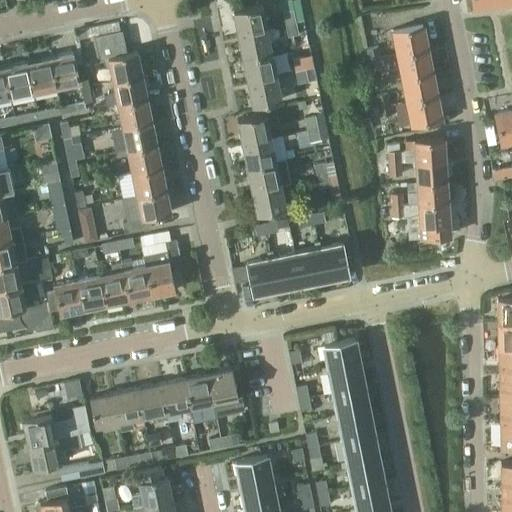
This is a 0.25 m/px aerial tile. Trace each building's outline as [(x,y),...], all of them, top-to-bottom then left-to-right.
[(290,0),(281,0),(280,0),(283,12),(285,20),(285,23),(295,21),(294,18),(292,10),(293,10),(290,0)] [(261,4),(232,10),(236,30),(237,34),(266,28),(265,24),(261,4)] [(295,21),(285,23),(288,36),(297,34),(295,21)] [(421,22),(392,28),(397,52),(426,47),(421,22)] [(77,28),(79,38),(89,36),(87,26),(77,28)] [(266,28),(237,34),(242,57),(271,51),(271,49),(266,28)] [(112,79),(142,73),(137,50),(125,52),(121,30),(93,35),(99,60),(104,59),(109,65),(112,79)] [(378,46),(367,48),(369,59),(380,56),(378,46)] [(426,47),(397,52),(402,76),(431,71),(426,47)] [(73,51),(50,56),(56,86),(80,81),(73,51)] [(271,51),(242,57),(247,80),(276,74),(271,51)] [(33,91),(56,86),(50,56),(27,61),(33,91)] [(380,56),(369,59),(371,69),(382,67),(380,56)] [(295,70),(305,68),(303,57),(292,59),(295,70)] [(10,96),(33,91),(27,61),(4,66),(10,96)] [(0,66),(0,98),(10,96),(4,66),(0,66)] [(305,68),(307,81),(315,80),(313,67),(305,68)] [(307,81),(305,68),(295,70),(298,83),(307,81)] [(431,71),(402,76),(407,100),(435,95),(431,71)] [(105,105),(117,103),(117,102),(147,96),(142,73),(112,79),(115,92),(103,95),(105,105)] [(281,99),(276,74),(247,80),(252,106),(281,99)] [(80,86),(83,100),(84,103),(92,101),(88,85),(80,86)] [(387,93),(376,95),(378,105),(389,103),(387,93)] [(435,95),(407,100),(412,124),(440,119),(435,95)] [(117,103),(122,126),(152,119),(147,96),(117,102),(117,103)] [(84,103),(83,100),(60,105),(62,113),(85,109),(84,103)] [(389,103),(378,105),(379,115),(391,113),(389,103)] [(60,105),(37,110),(39,118),(62,113),(60,105)] [(499,142),(511,139),(511,108),(493,112),(499,142)] [(30,112),(14,115),(16,123),(39,118),(37,110),(30,112)] [(265,112),(236,119),(241,142),(270,136),(265,112)] [(322,113),(315,114),(317,127),(325,125),(322,113)] [(304,116),(306,129),(317,127),(315,114),(304,116)] [(0,125),(0,126),(16,123),(14,115),(0,117),(0,125)] [(156,142),(152,119),(122,126),(127,149),(156,142)] [(63,138),(71,137),(67,120),(59,122),(63,138)] [(46,124),(35,126),(36,133),(41,136),(48,135),(46,124)] [(320,139),(317,127),(306,129),(309,141),(320,139)] [(0,132),(0,168),(5,168),(0,145),(10,143),(7,131),(0,132)] [(241,142),(246,166),(275,160),(270,136),(241,142)] [(63,138),(64,145),(67,161),(75,159),(84,158),(80,141),(72,143),(71,137),(63,138)] [(406,149),(414,149),(415,160),(445,158),(443,137),(405,140),(406,149)] [(127,149),(131,172),(161,166),(156,142),(127,149)] [(511,148),(491,152),(495,175),(511,172),(511,148)] [(387,151),(388,163),(400,162),(399,150),(387,151)] [(55,157),(42,160),(47,183),(60,180),(55,157)] [(251,190),(280,184),(290,182),(285,158),(275,160),(246,166),(251,190)] [(415,160),(416,182),(446,180),(445,158),(415,160)] [(79,174),(75,159),(67,161),(71,176),(79,174)] [(314,164),(316,176),(335,173),(334,169),(326,170),(325,162),(314,164)] [(400,174),(400,162),(388,163),(388,175),(400,174)] [(131,172),(136,195),(166,189),(161,166),(131,172)] [(0,193),(1,193),(13,190),(8,167),(5,168),(0,168),(0,193)] [(341,201),(335,173),(316,176),(319,189),(330,186),(333,203),(341,201)] [(65,203),(60,180),(47,183),(51,206),(65,203)] [(447,201),(446,180),(416,182),(406,183),(407,191),(417,191),(417,202),(417,203),(447,201)] [(285,208),(280,184),(251,190),(256,214),(285,208)] [(77,207),(85,206),(82,189),(74,191),(77,207)] [(171,212),(166,189),(136,195),(141,217),(122,221),(125,233),(151,228),(149,216),(171,212)] [(390,192),(390,204),(403,203),(402,191),(390,192)] [(403,203),(390,204),(391,217),(403,216),(418,211),(420,238),(450,236),(447,201),(417,203),(417,202),(403,203)] [(61,227),(69,225),(65,203),(51,206),(56,228),(61,227)] [(323,211),(311,213),(313,224),(325,222),(323,211)] [(301,227),(313,224),(311,213),(298,216),(301,227)] [(8,227),(6,215),(0,216),(0,240),(22,235),(20,225),(8,227)] [(275,220),(263,223),(265,233),(278,231),(275,220)] [(253,236),(265,233),(263,223),(251,225),(253,236)] [(73,242),(69,225),(61,227),(64,243),(73,242)] [(168,230),(139,236),(143,255),(166,250),(164,241),(170,240),(168,230)] [(0,263),(15,260),(26,258),(22,235),(0,240),(0,263)] [(132,237),(116,240),(118,249),(134,246),(132,237)] [(143,255),(144,264),(145,264),(152,294),(175,289),(170,267),(181,265),(176,238),(170,240),(164,241),(166,250),(143,255)] [(103,252),(118,249),(116,240),(101,243),(103,252)] [(342,243),(318,248),(323,277),(347,272),(342,243)] [(88,255),(86,246),(70,250),(72,258),(88,255)] [(300,282),(323,277),(318,248),(294,253),(300,282)] [(294,253),(270,258),(276,287),(300,282),(294,253)] [(48,257),(34,260),(39,281),(52,278),(48,257)] [(252,291),(276,287),(270,258),(246,262),(252,291)] [(131,259),(121,261),(128,299),(136,297),(139,300),(150,298),(151,294),(152,294),(145,264),(144,264),(133,266),(131,259)] [(0,287),(20,284),(15,260),(0,263),(0,287)] [(112,270),(99,273),(105,303),(128,299),(121,261),(110,264),(112,270)] [(76,278),(82,308),(105,303),(99,273),(76,278)] [(53,288),(46,289),(50,309),(58,308),(58,313),(82,308),(76,278),(52,282),(53,288)] [(53,327),(48,302),(25,307),(20,284),(0,287),(0,327),(23,323),(29,330),(32,328),(35,330),(53,327)] [(511,296),(496,296),(497,321),(511,321),(511,296)] [(511,321),(497,321),(497,346),(511,345),(511,321)] [(353,338),(324,343),(329,367),(358,361),(353,338)] [(511,345),(497,346),(498,371),(511,370),(511,345)] [(301,361),(300,356),(299,349),(288,351),(291,363),(301,361)] [(329,367),(334,391),(363,385),(358,361),(329,367)] [(231,367),(207,372),(215,411),(216,415),(244,409),(241,394),(237,395),(231,367)] [(511,370),(498,371),(498,396),(511,395),(511,370)] [(207,372),(184,377),(189,406),(200,404),(202,414),(215,411),(207,372)] [(184,377),(159,382),(165,411),(167,421),(181,418),(179,408),(189,406),(184,377)] [(159,382),(136,387),(142,415),(165,411),(159,382)] [(295,386),(298,398),(308,396),(306,384),(295,386)] [(363,385),(334,391),(339,415),(367,409),(363,385)] [(136,387),(113,391),(119,420),(121,430),(133,428),(132,417),(142,415),(136,387)] [(113,391),(89,396),(95,425),(119,420),(113,391)] [(511,395),(498,396),(499,421),(511,420),(511,395)] [(311,408),(308,396),(298,398),(300,410),(311,408)] [(22,418),(27,443),(78,432),(80,431),(79,430),(90,428),(85,405),(73,407),(76,418),(53,423),(51,412),(22,418)] [(339,415),(343,439),(372,433),(367,409),(339,415)] [(511,420),(499,421),(499,446),(511,445),(511,420)] [(316,431),(304,433),(307,446),(318,444),(316,431)] [(81,445),(78,432),(27,443),(32,467),(61,461),(59,450),(81,445)] [(236,432),(220,436),(222,446),(239,443),(236,432)] [(372,433),(343,439),(348,462),(377,457),(372,433)] [(210,449),(222,446),(220,436),(208,438),(210,449)] [(185,444),(173,446),(175,456),(187,454),(185,444)] [(323,467),(318,444),(307,446),(311,469),(323,467)] [(161,449),(163,459),(175,456),(173,446),(161,449)] [(293,462),(304,459),(301,447),(291,449),(293,462)] [(138,453),(125,455),(128,466),(140,464),(138,453)] [(236,460),(241,484),(279,476),(277,464),(267,466),(265,454),(236,460)] [(101,472),(128,466),(125,455),(99,461),(101,472)] [(348,462),(353,486),(382,480),(377,457),(348,462)] [(61,480),(81,476),(101,472),(99,461),(88,463),(87,458),(58,464),(61,480)] [(511,461),(500,461),(500,486),(511,485),(511,461)] [(140,492),(131,494),(134,506),(172,498),(167,474),(162,475),(160,466),(136,471),(140,492)] [(279,477),(279,476),(241,484),(246,508),(275,502),(270,479),(279,477)] [(314,481),(317,493),(327,491),(325,479),(314,481)] [(355,496),(344,498),(346,511),(348,511),(358,510),(387,504),(382,480),(353,486),(355,496)] [(298,484),(300,497),(311,494),(309,482),(298,484)] [(51,490),(47,491),(49,498),(68,494),(66,485),(51,488),(51,490)] [(105,500),(115,498),(112,485),(102,487),(105,500)] [(511,485),(500,486),(501,511),(511,510),(511,485)] [(330,503),(327,491),(317,493),(319,505),(330,503)] [(99,511),(97,501),(86,503),(70,506),(68,494),(49,498),(37,501),(34,506),(35,511),(99,511)] [(313,507),(311,494),(300,497),(303,509),(313,507)] [(107,511),(119,509),(117,498),(115,498),(105,500),(107,511)] [(174,511),(172,498),(134,506),(134,511),(174,511)] [(276,511),(275,502),(246,508),(246,511),(276,511)]
